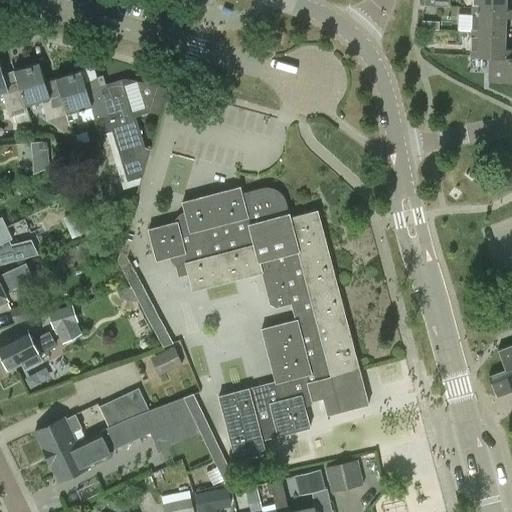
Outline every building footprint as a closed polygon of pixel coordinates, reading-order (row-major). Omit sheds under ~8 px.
[(505,10),(505,9),(505,0),(472,0),(472,9),(505,10)] [(511,8),(505,9),(505,10),(472,9),(471,32),(504,33),(505,17),(511,17),(511,8)] [(504,33),(471,32),(470,56),(488,57),(511,57),(511,49),(504,49),(504,33)] [(511,57),(488,57),(487,81),(511,81),(511,57)] [(25,106),(42,101),(49,99),(39,64),(14,71),(19,87),(25,106)] [(81,110),(91,107),(92,106),(87,90),(86,91),(80,72),(56,79),(61,95),(66,114),(69,123),(84,119),(81,110)] [(157,86),(123,79),(87,90),(92,106),(91,107),(99,135),(112,131),(127,181),(142,176),(150,149),(145,147),(135,116),(149,111),(157,86)] [(7,91),(3,93),(10,116),(27,111),(25,106),(19,87),(7,91)] [(61,95),(49,99),(42,101),(47,120),(66,114),(61,95)] [(50,167),(47,141),(31,142),(34,173),(50,167)] [(192,291),(261,273),(269,305),(275,308),(291,304),(295,320),(261,329),(275,382),(248,389),(218,397),(235,461),(265,453),(262,440),(278,436),(278,437),(310,428),(304,404),(323,399),(327,416),(368,405),(317,211),(290,218),(287,204),(283,196),(277,191),(270,188),(262,189),(242,194),(240,188),(182,203),(187,220),(148,230),(156,261),(173,256),(178,277),(188,275),(192,291)] [(76,212),(67,216),(76,236),(85,232),(76,212)] [(0,263),(38,254),(31,238),(11,243),(9,240),(12,239),(2,216),(0,216),(0,263)] [(133,290),(142,286),(131,264),(122,269),(133,290)] [(23,265),(0,275),(0,303),(6,301),(3,294),(30,281),(23,265)] [(14,323),(38,316),(34,302),(10,309),(14,323)] [(77,321),(79,321),(72,304),(49,311),(53,328),(56,327),(63,343),(82,333),(77,321)] [(25,367),(41,359),(39,355),(57,347),(49,332),(32,341),(27,330),(0,344),(0,357),(7,372),(23,363),(25,367)] [(511,345),(497,351),(505,371),(489,377),(497,398),(511,392),(511,345)] [(151,357),(160,376),(182,365),(173,346),(151,357)] [(81,394),(139,372),(133,358),(76,380),(81,394)] [(109,427),(127,420),(116,398),(99,406),(109,427)] [(159,452),(201,434),(198,427),(184,398),(143,413),(152,432),(150,433),(159,452)] [(150,433),(152,432),(143,413),(127,420),(109,427),(100,431),(101,432),(109,451),(150,433)] [(56,452),(76,443),(72,433),(83,428),(77,414),(65,419),(64,418),(35,431),(47,457),(56,452)] [(198,427),(201,434),(212,456),(221,452),(206,423),(198,427)] [(56,452),(47,457),(58,482),(112,457),(109,451),(101,432),(86,439),(76,443),(56,452)] [(362,484),(357,461),(341,464),(347,488),(362,484)] [(347,488),(341,464),(325,468),(331,492),(347,488)] [(299,495),(325,488),(321,470),(294,476),(299,495)] [(248,504),(260,501),(256,485),(244,488),(248,504)] [(227,487),(194,493),(197,511),(198,511),(216,511),(216,508),(231,506),(227,487)] [(272,492),(276,511),(288,511),(283,490),(272,492)] [(194,511),(191,497),(162,503),(164,511),(194,511)]
